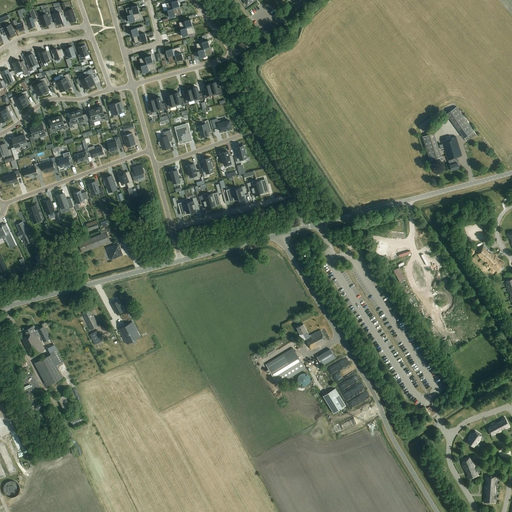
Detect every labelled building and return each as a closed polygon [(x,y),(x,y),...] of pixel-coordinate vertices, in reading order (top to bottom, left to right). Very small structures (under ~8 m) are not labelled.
[(177,0),(166,3),(168,10),(180,7),(177,0)] [(137,5),(125,8),(127,16),(139,12),(137,5)] [(56,12),(53,14),(56,24),(63,22),(61,15),(63,14),(60,6),(55,8),(56,12)] [(180,7),(168,10),(170,17),(182,14),(180,7)] [(42,10),(44,14),(39,16),(43,26),(51,24),(48,17),(51,16),(50,12),(48,8),(42,10)] [(31,17),(27,19),(30,29),(36,27),(34,21),(37,20),(33,9),(29,11),(31,17)] [(72,9),(65,11),(70,23),(76,20),(72,9)] [(139,12),(127,16),(129,23),(141,19),(139,12)] [(16,19),(13,20),(14,25),(16,25),(17,29),(18,28),(19,32),(25,30),(23,22),(19,23),(19,24),(17,25),(17,24),(17,23),(16,19)] [(191,19),(179,22),(181,29),(193,26),(191,19)] [(3,28),(8,37),(15,33),(11,24),(3,28)] [(143,26),(131,29),(133,36),(145,33),(143,26)] [(193,26),(181,29),(183,37),(195,33),(193,26)] [(145,33),(133,36),(135,43),(147,40),(145,33)] [(208,41),(196,44),(198,51),(210,48),(208,41)] [(81,54),(78,55),(80,61),(86,59),(85,56),(88,55),(85,45),(82,46),(81,46),(79,46),(79,47),(78,47),(81,54)] [(66,51),(64,52),(66,58),(68,57),(69,57),(75,55),(72,46),(65,49),(66,51)] [(180,47),(173,49),(176,60),(183,58),(180,47)] [(210,48),(198,51),(200,58),(212,55),(210,48)] [(56,49),(51,50),(55,60),(60,58),(60,57),(64,56),(62,49),(57,51),(56,49)] [(173,49),(166,51),(169,62),(176,60),(173,49)] [(46,50),(39,53),(43,63),(52,59),(50,53),(47,54),(46,50)] [(33,54),(26,57),(29,64),(27,65),(30,72),(33,70),(32,67),(37,64),(33,54)] [(214,54),(206,58),(209,63),(217,59),(214,54)] [(151,55),(139,59),(141,66),(153,62),(151,55)] [(12,63),(17,73),(22,70),(25,75),(29,73),(24,61),(20,63),(19,60),(12,63)] [(153,62),(141,66),(143,73),(155,69),(153,62)] [(88,76),(85,77),(90,87),(95,84),(92,78),(95,77),(94,74),(91,69),(86,72),(88,76)] [(9,72),(3,75),(8,85),(14,82),(9,72)] [(64,77),(61,79),(66,89),(71,87),(68,81),(71,79),(69,73),(63,76),(64,77)] [(40,80),(37,81),(38,83),(43,93),(48,90),(45,84),(48,83),(45,77),(40,80)] [(90,87),(85,77),(80,80),(79,78),(76,79),(79,85),(82,84),(84,89),(90,87)] [(60,78),(52,82),(55,87),(58,86),(60,92),(66,89),(61,79),(60,78)] [(215,82),(209,83),(210,84),(213,95),(213,96),(218,94),(219,95),(222,94),(220,88),(217,88),(215,82)] [(32,84),(29,86),(31,90),(32,91),(35,90),(37,95),(43,93),(38,83),(35,85),(33,86),(32,84)] [(206,92),(203,93),(204,98),(208,97),(207,96),(213,95),(210,84),(204,86),(206,92)] [(197,87),(191,88),(191,89),(194,100),(194,101),(200,99),(200,100),(203,99),(201,93),(198,94),(197,87)] [(187,97),(184,98),(186,103),(189,103),(189,102),(194,100),(191,89),(185,91),(187,97)] [(23,95),(20,97),(24,106),(29,103),(27,98),(30,96),(27,90),(21,93),(23,95)] [(178,92),(172,94),(173,94),(176,106),(181,104),(182,106),(185,105),(183,98),(180,99),(178,92)] [(169,102),(166,103),(167,109),(176,106),(173,94),(167,96),(169,102)] [(15,96),(10,98),(13,104),(16,103),(19,109),(24,106),(20,97),(17,98),(15,96)] [(160,97),(154,99),(157,111),(166,108),(164,103),(162,104),(160,97)] [(150,107),(147,108),(149,115),(152,114),(152,113),(158,111),(157,111),(154,99),(149,101),(150,107)] [(121,101),(115,103),(119,114),(124,112),(121,101)] [(115,103),(110,105),(114,117),(116,117),(115,115),(119,114),(115,103)] [(6,108),(1,110),(1,111),(6,120),(11,117),(8,112),(11,111),(9,105),(6,107),(6,108)] [(97,108),(96,108),(99,118),(104,116),(106,120),(109,119),(107,113),(104,114),(101,106),(97,108)] [(446,114),(464,138),(474,131),(457,107),(446,114)] [(96,108),(90,110),(92,118),(89,119),(91,126),(95,125),(94,122),(99,120),(99,118),(96,108)] [(76,111),(75,112),(79,123),(85,122),(81,109),(76,111)] [(75,112),(69,113),(72,121),(69,122),(70,128),(74,127),(73,125),(79,123),(75,112)] [(61,116),(55,118),(59,130),(59,129),(65,127),(66,130),(69,129),(67,123),(64,124),(61,116)] [(55,118),(49,119),(52,127),(49,128),(51,134),(54,133),(53,131),(59,130),(55,118)] [(217,119),(213,120),(215,128),(219,127),(220,131),(232,128),(229,121),(220,123),(220,120),(217,121),(217,119)] [(205,124),(198,126),(201,137),(209,135),(207,128),(210,127),(208,120),(205,121),(205,124)] [(43,124),(37,126),(40,137),(46,135),(45,134),(46,134),(43,124)] [(180,129),(176,131),(180,143),(192,140),(188,125),(180,127),(180,129)] [(33,136),(30,137),(31,142),(35,141),(34,139),(35,139),(40,137),(37,126),(36,126),(31,128),(33,136)] [(160,141),(159,142),(160,146),(162,145),(163,149),(171,147),(168,140),(172,139),(170,130),(163,132),(164,136),(159,138),(160,141)] [(132,133),(123,135),(127,147),(135,145),(132,133)] [(421,137),(429,161),(440,158),(433,134),(421,137)] [(24,135),(18,137),(22,146),(27,145),(29,148),(32,147),(30,142),(27,142),(24,135)] [(17,137),(12,138),(16,148),(22,146),(18,137),(17,137)] [(119,137),(115,138),(116,141),(108,144),(110,152),(119,150),(117,144),(121,143),(120,140),(119,137)] [(459,162),(457,157),(461,156),(454,137),(441,141),(450,171),(458,168),(457,163),(459,162)] [(5,143),(0,144),(0,146),(2,155),(6,154),(7,156),(12,155),(10,149),(7,150),(5,143)] [(94,146),(88,148),(88,149),(90,153),(93,153),(94,157),(98,156),(100,155),(103,154),(104,154),(102,147),(94,149),(94,146)] [(239,156),(236,157),(238,163),(241,162),(240,160),(246,158),(245,153),(246,153),(245,150),(244,150),(243,146),(236,147),(239,156)] [(86,152),(75,156),(77,163),(88,159),(87,155),(90,154),(90,153),(88,149),(85,150),(86,152)] [(64,157),(58,159),(61,168),(65,166),(66,168),(70,166),(70,165),(68,158),(69,158),(71,157),(69,152),(63,154),(64,157)] [(228,152),(221,154),(222,158),(221,158),(222,162),(223,162),(224,166),(228,165),(228,168),(235,166),(233,161),(230,161),(228,152)] [(52,161),(42,164),(45,173),(55,169),(53,164),(56,163),(54,157),(51,158),(52,161)] [(205,167),(202,168),(204,177),(207,176),(207,173),(213,172),(212,166),(213,166),(212,163),(211,163),(210,158),(203,160),(205,167)] [(24,171),(26,178),(38,175),(36,169),(39,169),(38,163),(34,164),(35,167),(24,171)] [(144,177),(143,173),(144,172),(141,164),(133,168),(134,171),(136,176),(137,179),(144,177)] [(194,164),(187,166),(188,170),(187,170),(188,174),(189,173),(190,177),(194,176),(194,179),(200,177),(199,171),(196,172),(194,164)] [(15,174),(5,178),(7,184),(18,181),(17,178),(20,177),(18,170),(15,172),(15,174)] [(177,170),(170,172),(172,176),(171,177),(171,180),(172,180),(173,183),(180,181),(181,184),(184,183),(182,178),(179,178),(177,170)] [(122,173),(122,172),(119,173),(119,174),(118,174),(122,184),(126,182),(129,188),(134,186),(130,175),(127,176),(125,172),(122,173)] [(105,181),(103,181),(105,186),(106,185),(108,190),(116,187),(112,175),(104,178),(105,181)] [(257,181),(260,193),(268,191),(265,180),(261,181),(260,180),(257,181)] [(96,181),(88,184),(89,188),(90,192),(91,191),(92,195),(98,192),(100,197),(105,195),(102,187),(99,189),(96,181)] [(257,181),(256,181),(257,183),(251,185),(251,182),(247,183),(250,192),(253,191),(254,196),(260,194),(260,193),(257,181)] [(235,187),(238,199),(239,200),(245,199),(243,194),(247,193),(245,186),(241,187),(236,189),(235,187)] [(238,199),(235,187),(231,188),(232,189),(227,190),(230,201),(238,199)] [(80,190),(74,192),(78,203),(84,201),(84,200),(88,198),(86,192),(82,193),(80,190)] [(212,194),(208,195),(212,206),(220,204),(217,193),(212,194)] [(65,194),(57,197),(61,208),(68,206),(69,208),(74,207),(71,198),(67,200),(65,194)] [(202,195),(199,196),(201,205),(205,204),(206,209),(212,208),(212,206),(208,195),(209,196),(203,198),(202,195)] [(187,200),(187,201),(190,212),(190,214),(197,212),(195,207),(198,206),(196,197),(193,198),(193,201),(188,202),(187,200)] [(43,202),(47,214),(54,212),(50,199),(43,202)] [(183,202),(179,204),(182,215),(190,212),(187,201),(183,202)] [(36,205),(28,208),(32,219),(40,217),(36,205)] [(23,222),(16,225),(20,232),(18,233),(20,238),(22,237),(24,241),(31,238),(23,222)] [(97,223),(87,226),(89,231),(98,227),(97,223)] [(0,238),(6,236),(9,244),(15,242),(8,229),(4,231),(2,227),(0,227),(0,238)] [(101,234),(87,240),(78,243),(82,253),(111,242),(107,232),(101,234)] [(124,235),(117,238),(120,245),(127,242),(124,235)] [(122,255),(118,245),(108,248),(110,254),(109,255),(111,260),(117,258),(117,257),(122,255)] [(485,250),(486,249),(485,248),(485,247),(484,247),(484,246),(478,254),(483,258),(482,259),(482,260),(483,258),(493,266),(492,268),(494,266),(499,271),(505,263),(504,263),(503,263),(502,262),(501,262),(501,263),(498,261),(499,260),(498,260),(496,258),(496,257),(495,256),(495,255),(494,255),(493,254),(492,254),(491,253),(490,254),(488,252),(489,251),(488,251),(488,252),(485,250)] [(44,259),(42,253),(36,256),(41,266),(46,263),(44,259)] [(118,300),(111,304),(113,308),(117,306),(121,313),(124,311),(118,300)] [(93,317),(89,310),(83,313),(85,318),(85,319),(91,330),(99,326),(94,317),(93,317)] [(132,322),(119,329),(127,344),(140,337),(132,322)] [(307,331),(303,324),(297,327),(300,334),(303,333),(311,349),(327,342),(321,330),(309,336),(306,331),(307,331)] [(37,336),(40,335),(49,353),(50,352),(57,366),(63,363),(45,326),(37,330),(35,331),(33,326),(24,331),(27,336),(21,338),(31,357),(44,351),(37,336)] [(98,331),(90,334),(95,345),(103,341),(98,331)] [(266,350),(268,354),(275,349),(273,345),(266,350)] [(293,348),(266,364),(278,384),(305,368),(293,348)] [(318,356),(323,365),(335,358),(330,349),(318,356)] [(63,377),(51,355),(35,363),(47,386),(63,377)] [(250,360),(253,365),(262,360),(259,355),(250,360)] [(310,369),(317,384),(322,382),(320,378),(324,376),(318,365),(310,369)] [(352,369),(331,378),(334,386),(355,377),(352,369)] [(307,377),(297,381),(301,391),(311,386),(307,377)] [(324,382),(329,392),(333,390),(329,380),(324,382)] [(37,386),(26,394),(29,398),(40,390),(37,386)] [(68,394),(58,399),(64,410),(74,406),(68,394)] [(10,429),(14,427),(8,415),(3,417),(10,429)] [(488,426),(487,427),(492,437),(491,435),(497,432),(498,434),(497,432),(503,429),(504,431),(504,430),(503,429),(509,426),(506,419),(503,421),(502,420),(501,420),(500,420),(499,421),(498,421),(497,422),(496,423),(497,424),(494,425),(493,424),(494,425),(491,427),(490,426),(489,426),(488,426)] [(470,436),(469,437),(468,439),(469,439),(467,442),(473,447),(477,441),(479,442),(477,441),(481,435),(475,431),(473,434),(472,433),(471,434),(470,436)] [(464,463),(463,464),(463,465),(463,466),(463,467),(464,468),(464,469),(465,469),(465,470),(466,470),(467,473),(466,473),(467,473),(468,473),(469,476),(468,476),(468,477),(468,478),(468,479),(468,480),(479,476),(479,475),(477,476),(474,470),(476,469),(474,470),(472,464),(474,463),(472,464),(470,457),(463,460),(464,463)] [(486,500),(485,499),(484,500),(484,502),(484,503),(495,503),(493,503),(494,497),(495,497),(495,496),(494,496),(494,490),(496,490),(494,490),(494,483),(496,483),(494,483),(494,477),(496,477),(496,476),(485,476),(485,477),(485,478),(486,480),(487,480),(487,483),(486,483),(487,483),(487,486),(485,486),(485,487),(485,488),(485,489),(485,490),(485,491),(485,492),(485,493),(486,493),(486,496),(485,496),(486,496),(486,500)]
